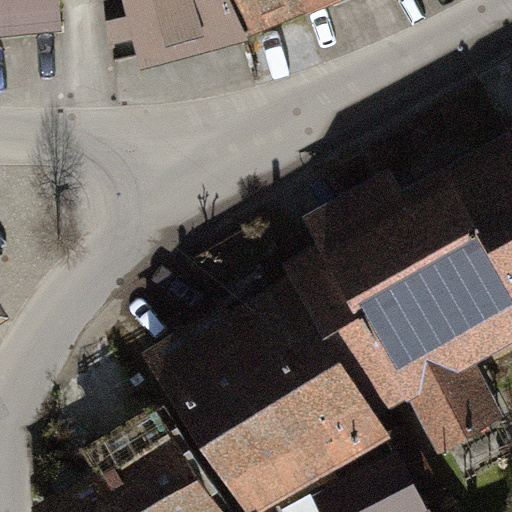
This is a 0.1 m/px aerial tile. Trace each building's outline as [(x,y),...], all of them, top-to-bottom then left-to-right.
[(0,0),(0,40),(74,30),(69,0),(0,0)] [(126,0),(142,85),(241,59),(386,0),(126,0)] [(344,254),(172,350),(263,511),(292,511),(325,494),(411,446),(396,418),(425,402),(459,463),(511,432),(511,428),(481,374),(511,357),(511,149),(430,196),(412,179),(328,226),(344,254)] [(0,321),(10,315),(0,297),(0,321)] [(157,384),(96,419),(124,466),(184,430),(157,384)] [(240,511),(199,436),(58,511),(240,511)] [(460,511),(411,446),(325,494),(333,511),(460,511)]
